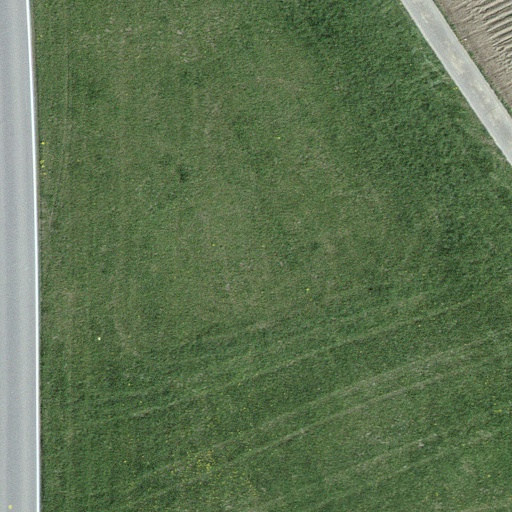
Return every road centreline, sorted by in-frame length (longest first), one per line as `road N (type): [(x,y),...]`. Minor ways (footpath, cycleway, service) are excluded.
road 1 (tertiary): [(0,0),(12,511)]
road 2 (unclassified): [(416,0),(511,139)]
